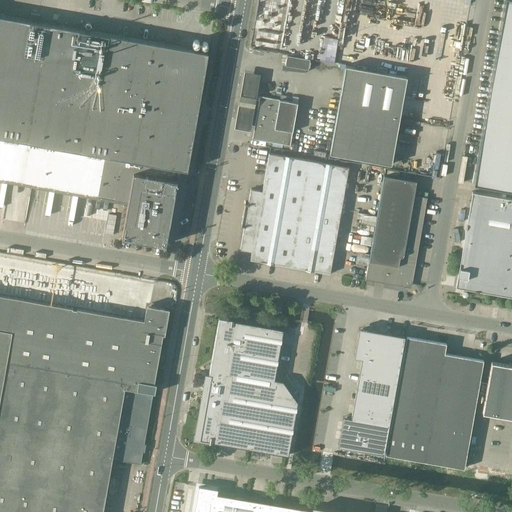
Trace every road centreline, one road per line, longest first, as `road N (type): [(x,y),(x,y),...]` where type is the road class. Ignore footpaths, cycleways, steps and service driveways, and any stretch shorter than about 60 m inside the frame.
road 1 (unclassified): [(483,511),(166,456)]
road 2 (unclassified): [(430,314),(483,0)]
road 3 (unclassified): [(198,273),(243,9)]
road 4 (unclassified): [(430,314),(198,273)]
road 5 (unclassified): [(198,273),(0,238)]
road 6 (unclassified): [(166,456),(198,273)]
road 7 (unknown): [(349,299),(322,463)]
